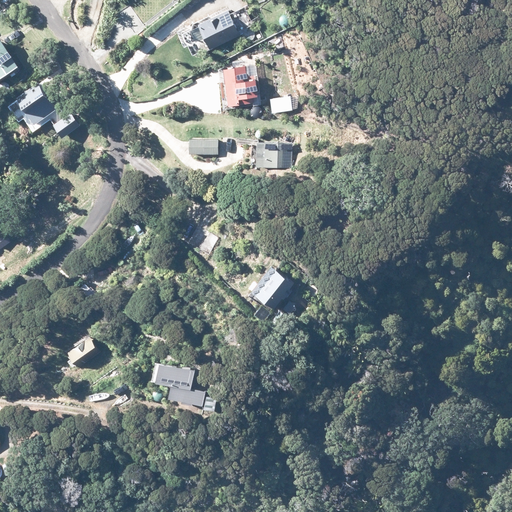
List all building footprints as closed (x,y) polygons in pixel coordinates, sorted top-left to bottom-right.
[(207,49),(238,35),(226,10),(196,24),(207,49)] [(6,36),(0,40),(0,80),(0,81),(25,65),(6,36)] [(282,64),(269,67),(276,93),(289,90),(282,64)] [(217,68),(221,103),(255,100),(252,69),(245,70),(244,65),(217,68)] [(22,101),(37,123),(59,108),(59,106),(66,101),(51,80),(22,101)] [(269,99),(271,113),(291,109),(289,95),(269,99)] [(218,139),(188,138),(188,152),(217,153),(218,139)] [(254,165),(282,166),(282,141),(255,140),(254,165)] [(199,226),(190,243),(210,254),(220,237),(199,226)] [(65,265),(64,275),(64,278),(94,280),(95,268),(67,266),(65,265)] [(270,265),(249,290),(271,308),(292,283),(270,265)] [(288,300),(283,307),(288,312),(294,305),(288,300)] [(279,310),(267,326),(273,330),(284,315),(279,310)] [(78,366),(98,352),(87,336),(67,351),(78,366)] [(205,390),(189,387),(193,369),(157,361),(152,379),(171,384),(168,397),(202,405),(205,390)] [(216,411),(218,398),(208,397),(208,399),(205,399),(203,408),(206,408),(206,409),(216,411)]
